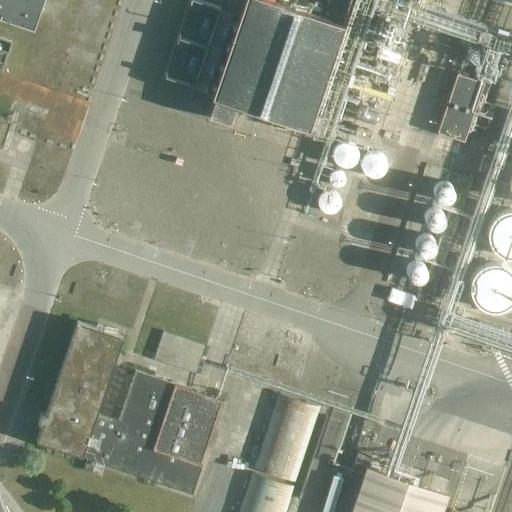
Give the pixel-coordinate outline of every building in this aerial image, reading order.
[(0,0),(0,20),(33,31),(43,0),(0,0)] [(235,103),(309,128),(344,24),(272,0),(244,0),(243,4),(212,95),(215,96),(212,106),(209,114),(229,121),(235,103)] [(438,131),(464,140),(484,82),(458,73),(438,131)] [(0,145),(1,146),(10,121),(0,117),(0,145)] [(385,153),(372,153),(371,170),(383,171),(385,153)] [(441,182),(426,252),(442,255),(457,185),(441,182)] [(357,202),(349,225),(371,231),(378,208),(357,202)] [(511,212),(491,228),(511,256),(511,212)] [(511,266),(480,266),(479,304),(511,304),(511,266)] [(388,301),(412,309),(416,296),(392,288),(388,301)] [(42,424),(37,440),(193,493),(203,463),(201,462),(222,399),(137,370),(120,419),(98,411),(124,336),(77,320),(47,413),(43,412),(41,413),(38,421),(39,423),(42,424)] [(154,359),(196,373),(206,346),(164,331),(154,359)] [(321,407),(280,393),(255,468),(296,482),(321,407)] [(442,511),(449,494),(404,479),(365,465),(349,511),(442,511)] [(239,511),(286,511),(294,487),(253,473),(239,511)]
